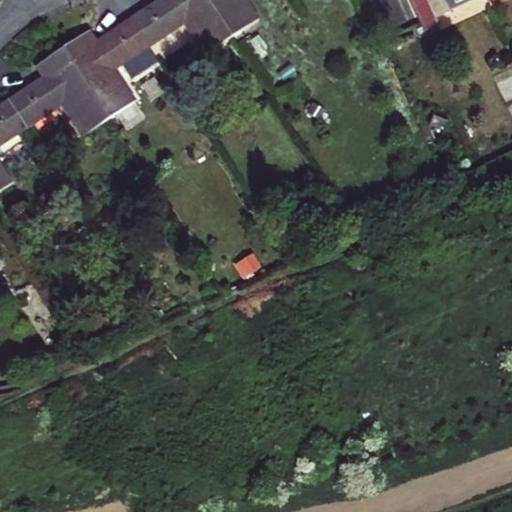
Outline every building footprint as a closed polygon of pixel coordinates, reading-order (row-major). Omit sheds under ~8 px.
[(162,0),(131,21),(149,49),(179,29),(175,23),(180,20),(200,49),(205,46),(210,54),(232,40),(205,0),(162,0)] [(205,0),(232,40),(254,25),(249,17),(254,13),(244,0),(205,0)] [(469,0),(409,0),(422,28),(424,32),(438,26),(434,17),(469,0)] [(249,17),(254,25),(259,22),(254,13),(249,17)] [(125,99),(130,96),(110,66),(115,62),(119,68),(121,67),(131,82),(159,63),(149,49),(131,21),(94,46),(86,35),(74,43),(62,51),(108,121),(130,107),(125,99)] [(205,46),(200,49),(205,57),(210,54),(205,46)] [(88,135),(108,121),(62,51),(38,67),(41,72),(45,78),(8,102),(26,130),(56,110),(52,105),(58,101),(78,130),(82,127),(88,135)] [(130,107),(135,103),(130,96),(125,99),(130,107)] [(0,147),(26,130),(8,102),(0,107),(0,193),(8,188),(2,180),(7,176),(0,166),(0,147)] [(82,127),(78,130),(83,138),(88,135),(82,127)] [(8,188),(13,185),(7,176),(2,180),(8,188)]
